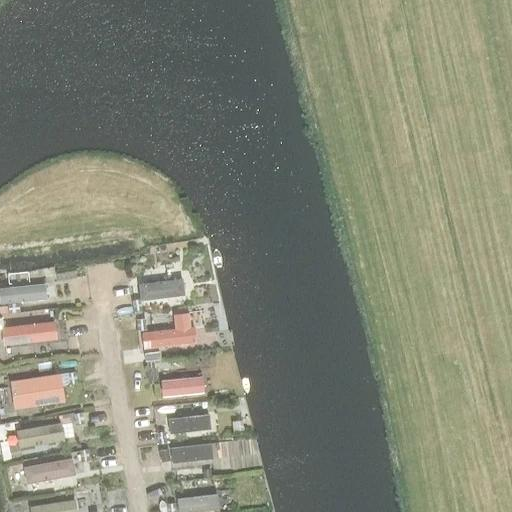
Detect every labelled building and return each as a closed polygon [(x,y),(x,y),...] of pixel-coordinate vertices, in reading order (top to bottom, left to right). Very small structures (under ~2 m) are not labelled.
[(182,278),(137,284),(139,301),(140,301),(184,295),(182,278)] [(45,283),(0,287),(0,303),(46,299),(45,283)] [(139,301),(133,302),(134,312),(141,311),(140,301),(139,301)] [(8,308),(8,314),(19,313),(18,305),(8,306),(8,308)] [(175,327),(147,330),(149,346),(195,341),(194,325),(190,325),(189,311),(174,313),(175,327)] [(138,331),(146,331),(145,320),(137,321),(138,331)] [(54,321),(0,328),(2,346),(56,339),(54,321)] [(144,362),(160,360),(160,352),(144,354),(144,362)] [(59,371),(8,379),(13,407),(63,398),(59,371)] [(156,384),(155,371),(147,372),(148,385),(156,384)] [(67,375),(69,385),(77,384),(75,373),(67,375)] [(202,376),(160,380),(161,397),(203,393),(202,376)] [(81,414),(74,415),(74,417),(75,425),(82,424),(81,414)] [(211,414),(168,419),(170,434),(213,428),(211,414)] [(60,422),(15,430),(18,447),(63,440),(60,422)] [(156,435),(158,445),(166,444),(164,433),(156,435)] [(210,444),(170,448),(172,463),(212,459),(210,444)] [(87,451),(80,452),(81,462),(88,461),(87,451)] [(159,452),(161,462),(169,461),(167,451),(159,452)] [(71,458),(22,467),(26,485),(74,476),(71,458)] [(217,493),(175,499),(176,511),(200,511),(219,510),(217,493)] [(76,511),(74,499),(29,507),(29,511),(76,511)]
